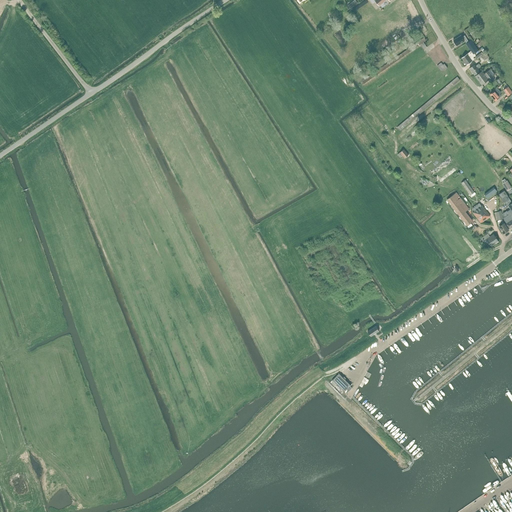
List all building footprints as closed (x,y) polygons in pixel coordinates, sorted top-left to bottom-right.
[(465,36),(462,37),(461,35),(453,40),(456,46),(465,41),(464,41),(465,40),(467,43),(466,44),(471,51),(473,54),(478,50),(471,40),(468,42),(465,36)] [(424,37),(360,82),(362,85),(420,45),(423,50),(427,47),(423,42),(426,40),(424,37)] [(475,56),(473,54),(471,51),(462,58),(467,65),(474,60),(473,57),(475,56)] [(481,56),(481,57),(484,61),(489,57),(486,53),(483,54),(481,56)] [(437,66),(442,72),(447,68),(444,64),(443,65),(441,62),(437,66)] [(479,71),(478,69),(481,66),(480,65),(479,63),(475,66),(475,65),(469,68),(474,75),(479,71)] [(481,85),(495,75),(491,69),(484,74),(482,71),(475,76),(481,85)] [(400,130),(460,80),(457,77),(397,127),(400,130)] [(511,92),(508,86),(503,90),(507,96),(511,92)] [(501,96),(499,94),(501,92),(497,88),(496,89),(496,90),(490,95),(495,101),(501,96)] [(390,141),(394,139),(387,129),(383,131),(390,141)] [(405,148),(408,151),(427,136),(425,133),(405,148)] [(399,158),(402,155),(405,158),(408,155),(404,149),(397,155),(399,158)] [(441,183),(459,169),(457,166),(439,180),(441,183)] [(510,195),(511,193),(511,190),(511,189),(511,188),(507,181),(506,181),(505,179),(502,181),(503,183),(502,184),(507,191),(510,195)] [(474,192),(465,180),(461,183),(470,195),(474,192)] [(487,199),(497,191),(494,188),(484,195),(487,199)] [(511,202),(511,203),(504,191),(499,194),(507,206),(508,206),(510,209),(507,212),(509,214),(511,219),(511,202)] [(467,226),(472,221),(465,212),(469,209),(456,193),(447,200),(467,226)] [(481,223),(490,216),(481,206),(473,212),(473,213),(481,223)] [(501,211),(496,212),(499,226),(503,233),(508,230),(504,223),(501,211)] [(509,229),(511,227),(511,219),(509,214),(503,218),(504,220),(506,223),(505,224),(509,229)] [(490,237),(488,234),(481,238),(483,242),(486,239),(491,247),(499,241),(493,234),(490,237)] [(366,332),(374,327),(372,324),(364,330),(366,332)] [(376,333),(379,331),(376,326),(367,332),(371,337),(374,334),(376,333)] [(339,373),(332,380),(344,392),(345,392),(346,394),(352,388),(350,386),(351,385),(339,373)] [(498,464),(507,478),(511,475),(511,468),(506,460),(498,464)]
